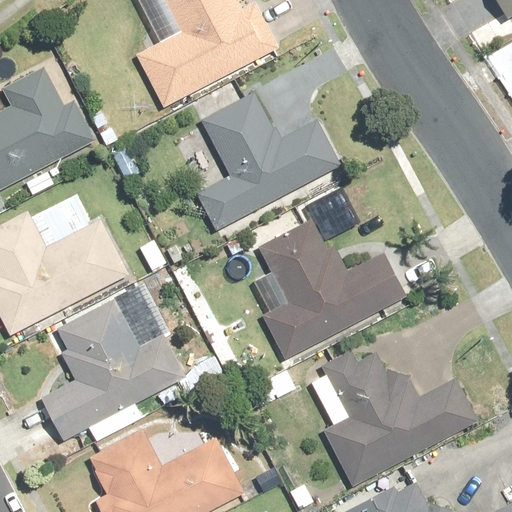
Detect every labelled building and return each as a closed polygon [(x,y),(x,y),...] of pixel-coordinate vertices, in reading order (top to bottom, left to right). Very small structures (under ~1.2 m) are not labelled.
[(134,54),(163,109),(283,48),(258,0),(142,0),(163,40),(134,54)] [(511,0),(498,0),(511,23),(511,0)] [(0,195),(105,142),(81,96),(71,101),(51,63),(2,89),(11,106),(0,111),(0,195)] [(197,193),(218,235),(346,170),(320,120),(288,136),(264,90),(205,120),(233,174),(197,193)] [(141,175),(128,144),(109,152),(122,183),(141,175)] [(0,300),(18,335),(138,273),(109,218),(55,245),(35,207),(0,224),(0,300)] [(263,311),(287,358),(414,292),(390,247),(353,267),(325,213),(261,246),(288,298),(263,311)] [(46,395),(69,439),(194,375),(168,325),(149,335),(127,293),(54,331),(78,378),(46,395)] [(306,383),(357,484),(484,420),(461,375),(430,391),(417,366),(395,377),(379,346),(306,383)] [(99,498),(106,511),(210,511),(251,491),(223,436),(173,461),(154,423),(92,455),(111,492),(99,498)] [(282,486),(273,468),(250,479),(259,497),(282,486)] [(346,511),(511,511),(511,501),(489,511),(461,511),(455,497),(435,507),(420,476),(346,511)]
